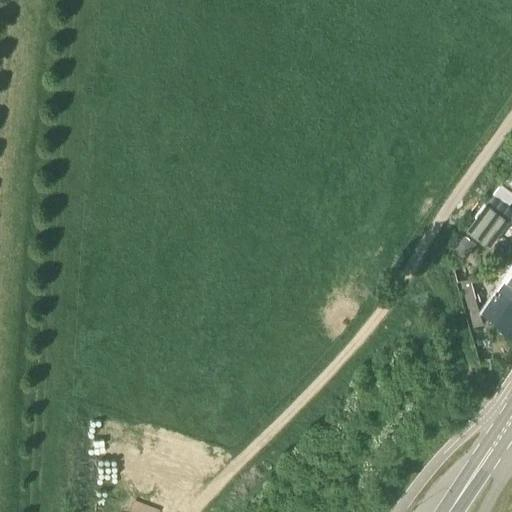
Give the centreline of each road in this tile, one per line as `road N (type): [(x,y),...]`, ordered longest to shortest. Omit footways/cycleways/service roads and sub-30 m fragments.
road 1 (track): [(189,511),(405,278)]
road 2 (unclassified): [(405,278),(511,117)]
